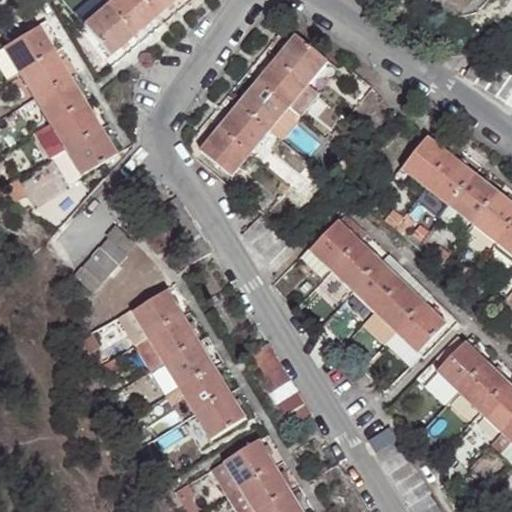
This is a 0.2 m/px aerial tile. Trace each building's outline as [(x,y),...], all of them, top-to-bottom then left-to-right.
[(138,0),(113,0),(105,7),(129,36),(153,17),(138,0)] [(172,0),(138,0),(153,17),(172,0)] [(83,25),(107,54),(129,36),(105,7),(83,25)] [(17,75),(51,54),(35,27),(1,48),(17,75)] [(293,37),(275,61),(308,86),(327,63),(293,37)] [(0,48),(0,75),(4,82),(17,75),(1,48),(0,48)] [(32,101),(66,80),(51,54),(17,75),(32,101)] [(511,77),(503,71),(493,64),(482,56),(466,79),(477,86),(487,93),(497,99),(507,106),(511,109),(511,77)] [(257,84),(291,109),(308,86),(275,61),(257,84)] [(82,106),(66,80),(32,101),(48,126),(82,106)] [(257,84),(239,108),(272,133),(291,109),(257,84)] [(304,119),(322,96),(308,86),(291,109),(304,119)] [(62,150),(97,130),(82,106),(48,126),(62,150)] [(221,131),(254,156),(272,133),(239,108),(221,131)] [(272,133),(286,143),(304,119),(291,109),(272,133)] [(48,126),(36,134),(50,158),(62,150),(48,126)] [(113,158),(97,130),(62,150),(79,178),(113,158)] [(205,153),(237,178),(254,156),(221,131),(205,153)] [(400,169),(424,188),(449,158),(425,138),(400,169)] [(50,158),(67,186),(79,178),(62,150),(50,158)] [(449,158),(424,188),(449,208),(474,178),(449,158)] [(449,208),(470,225),(495,195),(474,178),(449,208)] [(470,225),(495,244),(511,223),(511,208),(495,195),(470,225)] [(262,217),(243,237),(253,246),(262,254),(271,263),(289,242),(281,234),(272,226),(262,217)] [(328,270),(332,274),(360,246),(336,223),(308,251),(328,270)] [(511,223),(495,244),(511,258),(511,223)] [(106,236),(110,240),(125,255),(133,246),(119,232),(114,228),(106,236)] [(193,281),(200,292),(225,278),(219,267),(213,257),(207,247),(202,238),(197,229),(172,244),(177,253),(182,261),(188,271),(193,281)] [(76,278),(94,295),(103,285),(111,276),(120,266),(128,257),(125,255),(110,240),(102,249),(94,258),(86,267),(76,278)] [(360,246),(332,274),(354,295),(382,267),(360,246)] [(300,260),(320,278),(328,270),(308,251),(300,260)] [(382,267),(354,295),(375,316),(403,287),(382,267)] [(375,316),(397,337),(425,309),(403,287),(375,316)] [(132,313),(148,340),(184,318),(168,292),(132,313)] [(425,309),(397,337),(418,357),(446,329),(425,309)] [(132,313),(119,321),(135,348),(148,340),(132,313)] [(164,365),(199,344),(184,318),(148,340),(164,365)] [(388,347),(408,367),(418,357),(397,337),(388,347)] [(148,340),(135,348),(151,373),(164,365),(148,340)] [(164,365),(179,391),(214,369),(199,344),(164,365)] [(438,374),(458,393),(485,365),(465,346),(438,374)] [(278,424),(284,436),(308,422),(302,410),(296,400),(290,390),(284,379),(276,366),(269,353),(244,367),(252,381),(260,393),(266,404),(272,414),(278,424)] [(164,365),(151,373),(166,398),(179,391),(164,365)] [(485,365),(458,393),(481,415),(508,387),(485,365)] [(184,398),(195,416),(230,395),(214,369),(179,391),(184,398)] [(438,374),(428,384),(449,403),(458,393),(438,374)] [(511,390),(508,387),(481,415),(503,435),(511,425),(511,390)] [(179,391),(166,398),(171,406),(184,398),(179,391)] [(230,395),(195,416),(210,441),(244,419),(230,395)] [(135,417),(143,430),(149,427),(145,419),(150,416),(147,410),(135,417)] [(511,425),(503,435),(511,443),(511,425)] [(399,495),(405,505),(421,494),(426,490),(419,480),(412,470),(405,460),(398,451),(392,442),(385,432),(364,446),(371,456),(377,465),(384,475),(391,485),(399,495)] [(511,443),(503,435),(492,446),(511,464),(511,443)] [(224,464),(240,490),(275,469),(260,443),(224,464)] [(224,464),(212,472),(228,497),(240,490),(224,464)] [(275,469),(240,490),(253,511),(260,511),(290,494),(275,469)] [(191,511),(197,511),(183,489),(179,492),(191,511)] [(253,511),(240,490),(228,497),(236,511),(253,511)] [(185,511),(191,511),(179,492),(175,493),(185,511)] [(260,511),(300,511),(290,494),(260,511)] [(434,511),(428,503),(421,494),(405,505),(403,507),(406,511),(434,511)]
